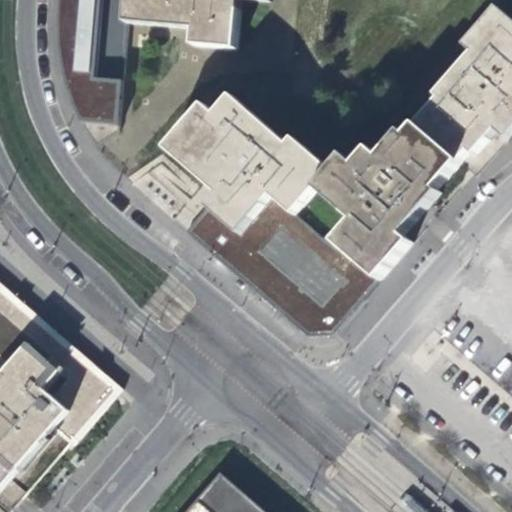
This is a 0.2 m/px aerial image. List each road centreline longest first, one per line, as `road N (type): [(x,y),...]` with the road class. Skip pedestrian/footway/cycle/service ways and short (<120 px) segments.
road 1 (tertiary): [(255,336),(101,208),(67,168),(33,92),(25,0)]
road 2 (tertiary): [(0,165),(41,225),(211,387)]
road 3 (residential): [(511,193),(327,392)]
road 4 (tertiary): [(211,387),(353,511)]
road 5 (tertiary): [(467,511),(327,392)]
road 6 (residential): [(102,511),(211,387)]
